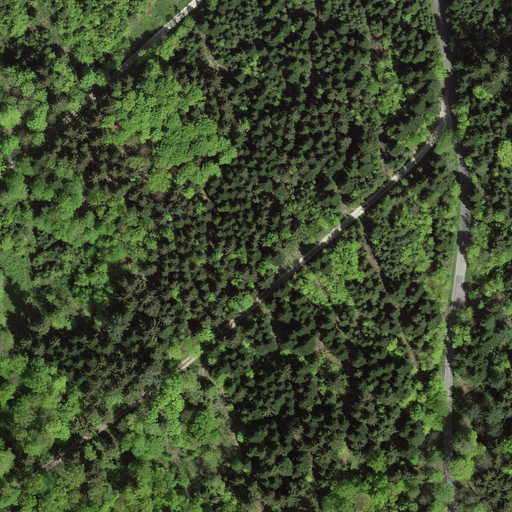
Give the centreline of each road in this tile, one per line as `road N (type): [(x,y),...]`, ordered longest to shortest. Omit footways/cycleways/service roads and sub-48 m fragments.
road 1 (track): [(459,121),(220,336),(0,505)]
road 2 (unclassified): [(456,511),(446,381),(465,223),(459,121),(438,0)]
road 3 (track): [(197,0),(0,170)]
